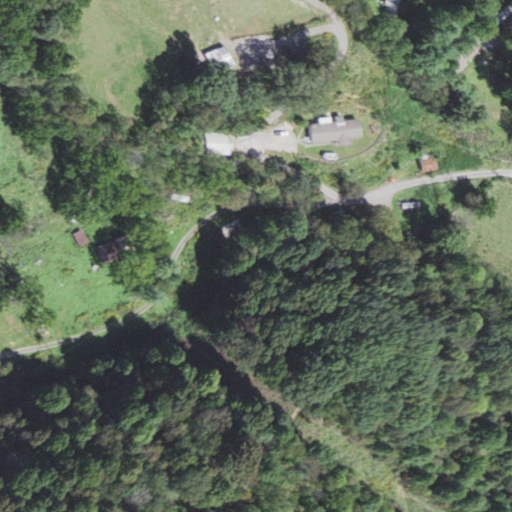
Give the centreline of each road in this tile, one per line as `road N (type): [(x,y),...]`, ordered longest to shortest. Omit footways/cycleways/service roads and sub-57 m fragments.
road 1 (residential): [(0,355),(135,314),(160,290),(196,225),(226,207),(326,203),(427,179),(511,172)]
road 2 (track): [(181,511),(244,488),(313,389),(345,369),(362,375),(379,402),(402,511)]
